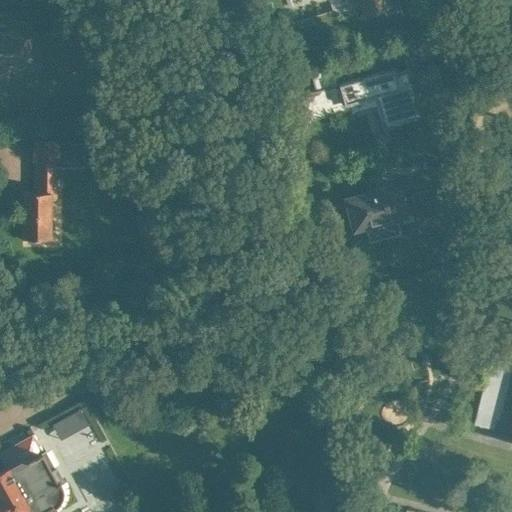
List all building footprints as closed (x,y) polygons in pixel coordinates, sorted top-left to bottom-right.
[(357,0),(362,14),(384,7),(385,12),(399,8),(401,14),(402,14),(398,0),(357,0)] [(27,28),(0,29),(0,63),(29,62),(27,28)] [(396,74),(394,67),(297,94),(305,121),(352,108),(350,101),(376,94),(385,128),(395,125),(396,127),(403,126),(402,123),(409,121),(408,118),(420,115),(422,124),(423,123),(406,59),(404,60),(407,71),(396,74)] [(23,189),(21,236),(25,237),(28,241),(35,241),(37,237),(48,237),(50,200),(54,200),(56,167),(83,168),(83,148),(84,132),(59,131),(59,142),(52,142),(32,141),(32,159),(35,159),(33,190),(23,189)] [(501,179),(482,184),(485,193),(503,188),(506,187),(511,185),(511,154),(495,159),(501,179)] [(368,241),(400,233),(399,230),(423,224),(422,222),(420,222),(419,221),(445,214),(445,213),(438,187),(438,186),(412,193),(412,194),(413,194),(413,195),(402,198),(398,184),(398,183),(345,197),(345,199),(346,199),(347,204),(344,205),(348,221),(351,220),(353,226),(353,227),(363,225),(368,241)] [(492,434),(504,437),(511,405),(511,365),(500,415),(501,415),(500,419),(496,418),(492,434)] [(65,436),(91,420),(82,405),(55,421),(65,436)] [(0,496),(8,511),(16,511),(36,501),(42,511),(51,507),(52,510),(57,507),(60,504),(61,500),(62,496),(62,492),(61,488),(62,488),(59,482),(56,484),(49,470),(52,468),(43,452),(42,452),(32,434),(0,451),(0,454),(8,469),(5,471),(0,470),(0,496)]
